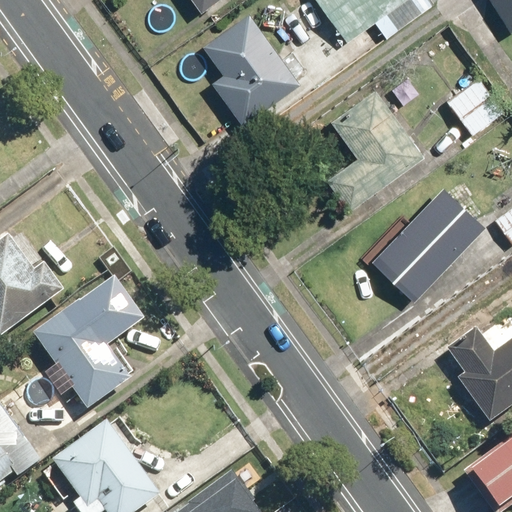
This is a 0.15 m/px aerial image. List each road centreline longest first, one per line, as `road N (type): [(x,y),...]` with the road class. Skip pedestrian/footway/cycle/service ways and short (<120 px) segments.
road 1 (tertiary): [(15,0),(388,511)]
road 2 (unknown): [(312,408),(511,262)]
